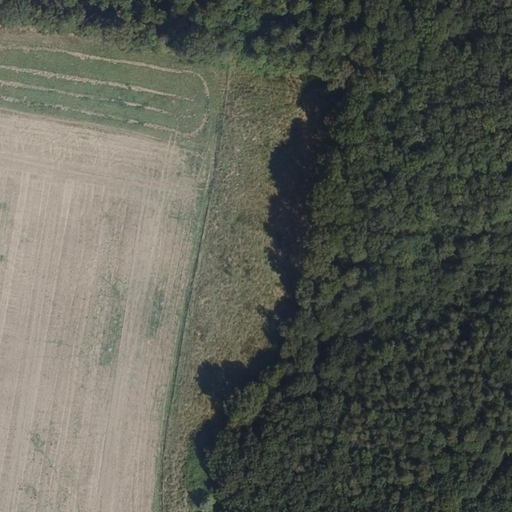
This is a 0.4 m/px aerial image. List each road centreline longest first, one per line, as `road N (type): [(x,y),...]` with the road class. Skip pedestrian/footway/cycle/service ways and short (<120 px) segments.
road 1 (track): [(362,0),(378,154),(309,310)]
road 2 (track): [(511,27),(378,0)]
